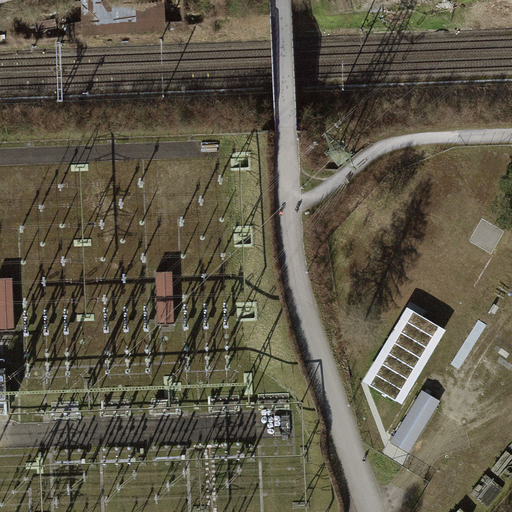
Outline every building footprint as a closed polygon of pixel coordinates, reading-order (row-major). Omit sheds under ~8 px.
[(384,0),(358,0),(363,15),(387,7),(384,0)] [(172,271),(154,272),(156,324),(174,323),(172,271)] [(14,278),(0,278),(0,330),(15,330),(14,278)] [(408,308),(364,381),(402,404),(445,330),(408,308)] [(421,391),(391,442),(409,453),(440,402),(421,391)]
